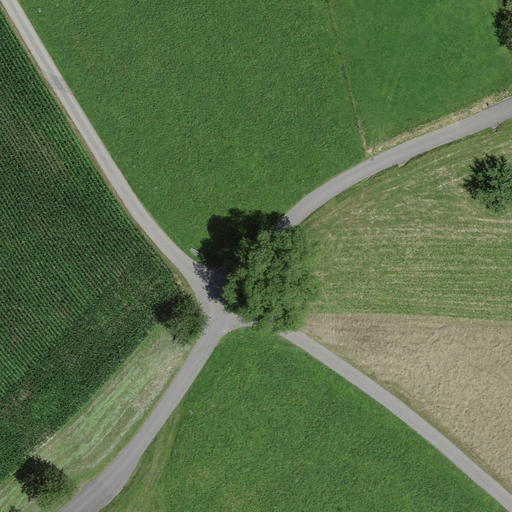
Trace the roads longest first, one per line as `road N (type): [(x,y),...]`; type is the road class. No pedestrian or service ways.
road 1 (unclassified): [(232,303),(201,283),(128,201),(7,0)]
road 2 (unclassified): [(232,303),(304,211),(372,167),(511,109)]
road 3 (unclassified): [(511,504),(386,399),(275,320),(232,303)]
road 4 (unclassified): [(232,303),(125,467),(75,511)]
